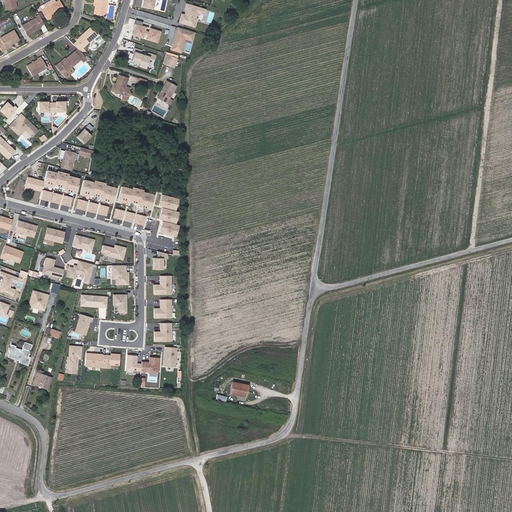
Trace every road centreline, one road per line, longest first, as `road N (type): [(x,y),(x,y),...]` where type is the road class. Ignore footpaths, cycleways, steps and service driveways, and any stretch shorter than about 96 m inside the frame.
road 1 (residential): [(0,403),(40,425),(41,485),(49,495),(275,439),(292,423),(311,285)]
road 2 (residential): [(311,285),(355,0)]
road 3 (unclassified): [(311,285),(511,238)]
road 4 (residential): [(75,220),(139,237),(139,331),(105,329)]
road 5 (residential): [(87,84),(90,104),(0,181)]
